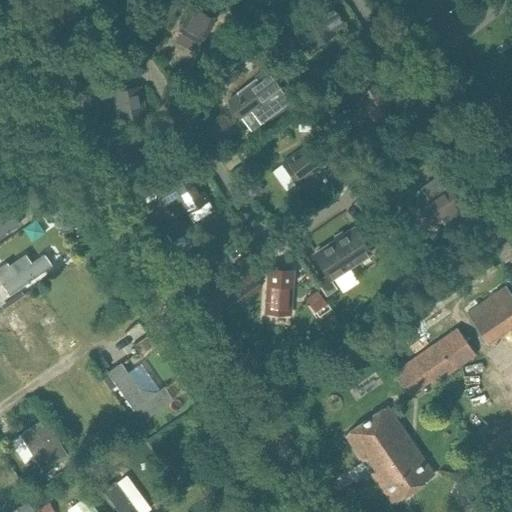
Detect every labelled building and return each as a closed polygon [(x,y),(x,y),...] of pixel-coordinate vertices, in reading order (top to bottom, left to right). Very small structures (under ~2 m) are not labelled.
[(80,16),(73,0),(61,0),(50,5),(58,25),(80,16)] [(165,0),(155,22),(167,28),(179,3),(173,0),(165,0)] [(330,3),(298,23),(313,45),(344,26),(330,3)] [(301,5),(283,17),(289,26),(297,21),(307,14),(301,5)] [(193,6),(181,29),(203,40),(215,17),(193,6)] [(243,50),(255,67),(271,56),(258,38),(243,50)] [(239,89),(229,96),(244,116),(252,109),(262,122),(291,100),(282,87),(268,67),(239,89)] [(305,80),(305,90),(317,90),(317,80),(305,80)] [(379,83),(358,95),(370,117),(391,106),(379,83)] [(139,87),(115,91),(120,117),(143,113),(139,87)] [(304,148),(286,161),(300,180),(301,181),(319,168),(331,158),(316,138),(304,148)] [(236,153),(242,165),(268,151),(261,139),(236,153)] [(164,204),(177,196),(185,209),(206,196),(190,169),(155,190),(164,204)] [(437,177),(420,188),(428,199),(423,202),(437,223),(441,220),(456,242),(472,231),(457,209),(462,206),(448,186),(445,188),(437,177)] [(0,234),(18,222),(11,212),(0,219),(0,234)] [(389,221),(370,230),(376,245),(395,236),(389,221)] [(355,224),(311,253),(330,282),(374,253),(355,224)] [(424,244),(414,251),(425,267),(435,260),(424,244)] [(0,278),(9,292),(51,263),(44,253),(31,262),(24,253),(8,265),(5,262),(0,265),(0,278)] [(482,279),(496,269),(485,253),(432,290),(444,306),(476,284),(480,289),(486,285),(482,279)] [(293,270),(269,268),(266,307),(290,309),(293,270)] [(416,268),(396,281),(405,295),(426,282),(416,268)] [(204,293),(222,280),(213,269),(196,282),(204,293)] [(338,289),(332,281),(330,282),(326,276),(317,282),(327,296),(338,289)] [(231,281),(230,282),(213,293),(213,294),(209,296),(218,309),(222,307),(223,308),(241,296),(231,281)] [(511,326),(511,295),(505,285),(466,312),(487,343),(511,326)] [(311,302),(319,312),(329,304),(322,294),(311,302)] [(0,334),(25,368),(48,351),(17,310),(0,322),(0,334)] [(473,352),(456,327),(392,372),(409,397),(473,352)] [(122,362),(108,371),(143,420),(174,398),(165,385),(157,391),(140,388),(122,362)] [(434,475),(386,406),(345,434),(363,461),(368,458),(376,469),(371,472),(393,503),(434,475)] [(33,473),(65,453),(43,419),(11,439),(33,473)] [(505,431),(482,447),(498,469),(511,459),(511,419),(502,427),(505,431)] [(0,502),(20,484),(0,463),(0,502)] [(104,490),(118,511),(141,511),(149,507),(126,474),(104,490)] [(207,511),(257,511),(241,487),(206,510),(207,511)] [(97,511),(86,495),(77,501),(84,511),(97,511)]
